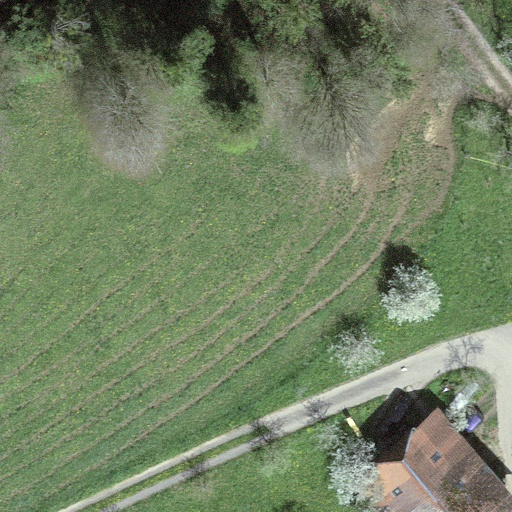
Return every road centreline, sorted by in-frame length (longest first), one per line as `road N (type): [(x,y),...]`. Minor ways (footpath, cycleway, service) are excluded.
road 1 (track): [(511,343),(443,360),(288,421),(102,511)]
road 2 (track): [(426,0),(511,102)]
